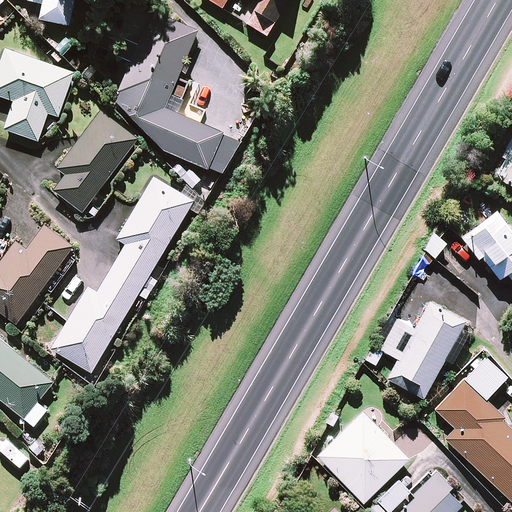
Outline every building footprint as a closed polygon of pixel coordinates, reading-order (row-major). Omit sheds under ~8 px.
[(74,0),(42,0),(41,20),(68,26),(74,0)] [(291,0),(201,0),(223,13),(231,0),(260,0),(246,24),(268,38),(291,0)] [(202,33),(154,14),(116,103),(162,149),(210,170),(225,136),(167,110),(202,33)] [(73,71),(7,49),(0,68),(0,101),(11,105),(2,132),(37,143),(47,114),(58,118),(73,71)] [(138,139),(99,111),(55,169),(64,179),(52,189),(83,212),(138,139)] [(511,164),(503,181),(511,186),(511,164)] [(193,200),(153,177),(116,240),(124,245),(96,292),(87,287),(50,349),(91,373),(193,200)] [(511,280),(511,233),(495,212),(461,239),(495,281),(506,273),(511,280)] [(73,245),(43,224),(28,245),(18,243),(0,261),(0,312),(18,323),(73,245)] [(375,366),(383,351),(397,359),(386,378),(421,398),(464,321),(428,302),(413,329),(397,319),(380,349),(371,344),(363,359),(375,366)] [(53,379),(0,337),(0,398),(26,419),(53,379)] [(511,498),(511,429),(462,380),(434,408),(454,429),(445,438),(509,501),(511,498)] [(407,459),(361,412),(317,456),(363,502),(407,459)] [(451,511),(463,501),(434,472),(394,511),(451,511)] [(366,511),(383,511),(385,510),(386,511),(388,511),(410,491),(398,479),(376,501),(366,511)]
